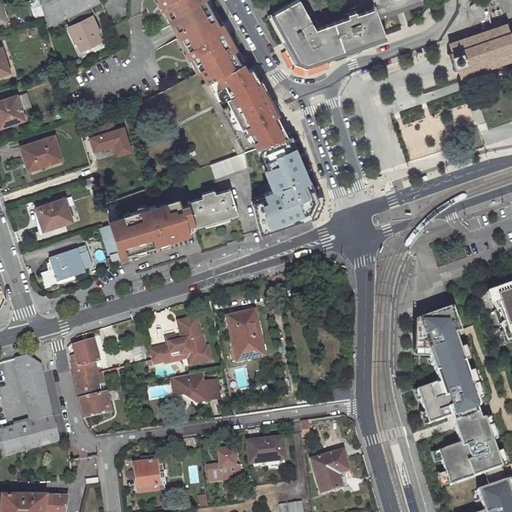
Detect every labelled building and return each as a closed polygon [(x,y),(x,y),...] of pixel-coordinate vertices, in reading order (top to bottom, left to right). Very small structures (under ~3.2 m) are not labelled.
[(36,0),(44,25),(98,1),(97,0),(36,0)] [(202,0),(155,0),(159,7),(161,6),(185,51),(184,52),(188,59),(189,58),(197,73),(200,72),(205,82),(216,76),(235,66),(228,54),(237,49),(222,22),(218,24),(215,18),(209,20),(199,2),(202,0)] [(309,65),(388,35),(380,15),(419,0),(374,0),(376,3),(374,3),(375,7),(362,13),(361,9),(346,14),(348,18),(317,29),(301,0),(275,16),(302,62),(309,65)] [(96,31),(89,16),(65,26),(72,42),(74,41),(79,50),(90,45),(99,42),(94,32),(96,31)] [(377,47),(391,41),(388,35),(309,65),(302,62),(275,16),(270,19),(297,66),(309,72),(333,63),(377,47)] [(460,77),(497,64),(511,59),(511,31),(509,32),(506,24),(501,26),(491,30),(449,44),(452,54),(448,55),(451,63),(454,70),(458,69),(460,77)] [(0,49),(0,74),(8,72),(0,49)] [(235,66),(216,76),(221,86),(227,83),(233,94),(229,96),(233,104),(237,102),(248,124),(245,126),(248,132),(252,130),(256,139),(252,140),(255,149),(285,137),(274,117),(278,115),(260,80),(256,82),(249,69),(247,70),(243,62),(235,66)] [(16,95),(0,100),(0,121),(2,127),(24,120),(21,110),(30,106),(25,93),(16,96),(16,95)] [(87,132),(88,137),(117,128),(113,119),(87,132)] [(117,128),(88,137),(93,153),(113,146),(116,157),(132,152),(124,126),(117,128)] [(60,159),(52,135),(19,146),(24,163),(37,159),(39,166),(60,159)] [(285,137),(255,149),(274,193),(252,203),(260,233),(310,215),(317,199),(295,147),(296,147),(291,135),(285,137)] [(237,155),(210,165),(215,179),(246,168),(242,154),(237,155)] [(37,159),(24,163),(27,170),(39,166),(37,159)] [(199,198),(185,203),(186,205),(192,223),(193,227),(234,215),(226,190),(212,194),(210,191),(198,194),(199,198)] [(63,199),(33,208),(41,231),(70,222),(63,199)] [(178,201),(180,207),(186,205),(185,203),(185,200),(183,199),(182,199),(180,199),(178,199),(178,201)] [(144,247),(157,243),(159,248),(164,238),(173,235),(187,231),(185,226),(192,223),(186,205),(180,207),(178,201),(171,203),(172,206),(155,211),(153,206),(127,214),(128,219),(122,221),(121,219),(107,224),(115,249),(123,247),(123,249),(130,247),(131,251),(144,247)] [(128,219),(127,214),(126,211),(125,211),(124,212),(122,213),(121,215),(120,217),(121,219),(122,221),(128,219)] [(192,232),(193,230),(193,229),(193,227),(192,223),(185,226),(187,231),(188,234),(189,234),(191,233),(192,232)] [(167,245),(169,243),(171,240),(173,238),(173,235),(164,238),(159,248),(162,247),(164,247),(167,245)] [(144,247),(131,251),(130,247),(123,249),(123,247),(115,249),(116,251),(117,256),(124,253),(125,254),(129,255),(132,255),(133,255),(138,255),(142,254),(145,252),(144,247)] [(47,271),(40,274),(44,287),(57,282),(57,279),(81,270),(80,268),(88,266),(83,252),(75,254),(73,249),(47,258),(48,263),(45,264),(47,271)] [(110,262),(118,259),(117,256),(116,251),(108,254),(110,262)] [(511,286),(490,294),(496,311),(499,310),(503,323),(500,324),(506,341),(511,338),(511,286)] [(511,511),(511,499),(505,480),(491,441),(483,419),(480,420),(475,408),(479,406),(476,399),(467,373),(463,361),(458,349),(453,335),(450,326),(455,323),(450,308),(415,320),(415,322),(414,322),(413,351),(428,354),(439,385),(417,392),(420,401),(425,415),(429,427),(450,418),(460,445),(437,451),(440,461),(444,473),(448,484),(449,486),(484,473),(488,486),(476,490),(483,511),(481,511),(511,511)] [(255,314),(226,321),(236,366),(265,360),(261,341),(264,341),(261,325),(257,326),(255,314)] [(190,354),(195,357),(197,366),(211,362),(207,349),(204,349),(202,338),(200,338),(196,320),(177,324),(180,338),(180,341),(174,342),(174,339),(173,338),(164,340),(165,347),(148,352),(151,363),(152,367),(164,364),(165,366),(182,361),(181,359),(188,357),(190,354)] [(455,323),(450,326),(453,335),(459,333),(455,323)] [(99,363),(93,341),(74,347),(73,349),(75,359),(69,360),(74,381),(97,375),(94,364),(99,363)] [(464,347),(458,349),(463,361),(468,359),(464,347)] [(415,351),(414,356),(430,360),(428,354),(415,351)] [(189,368),(197,366),(195,357),(190,354),(188,357),(181,359),(182,361),(187,360),(189,368)] [(26,356),(14,359),(30,424),(53,418),(42,366),(26,356)] [(472,371),(467,373),(476,399),(482,398),(472,371)] [(84,420),(110,414),(100,375),(97,375),(74,381),(84,420)] [(185,396),(198,405),(219,401),(215,382),(201,385),(200,375),(173,380),(175,393),(181,397),(185,396)] [(181,397),(175,393),(173,380),(169,381),(172,399),(181,397)] [(348,392),(326,395),(327,407),(347,405),(348,392)] [(248,417),(246,409),(232,412),(233,419),(248,417)] [(424,429),(429,427),(425,415),(420,416),(424,429)] [(489,417),(483,419),(491,441),(497,439),(489,417)] [(30,424),(0,430),(0,458),(42,447),(59,442),(53,418),(30,424)] [(284,438),(247,444),(249,465),(287,459),(284,438)] [(437,451),(431,453),(434,463),(440,461),(437,451)] [(495,453),(500,465),(505,464),(501,451),(495,453)] [(229,453),(216,454),(218,467),(206,468),(208,484),(220,482),(241,480),(239,468),(235,469),(233,453),(229,453)] [(342,453),(309,462),(319,496),(340,490),(337,477),(342,475),(347,474),(342,453)] [(164,485),(160,457),(141,460),(141,464),(132,465),(135,489),(164,485)] [(287,459),(249,465),(250,471),(287,466),(287,459)] [(444,473),(437,475),(440,487),(448,484),(444,473)] [(337,477),(340,490),(346,488),(342,475),(337,477)] [(63,511),(66,497),(0,496),(0,511),(63,511)] [(303,511),(302,503),(288,505),(288,511),(303,511)]
